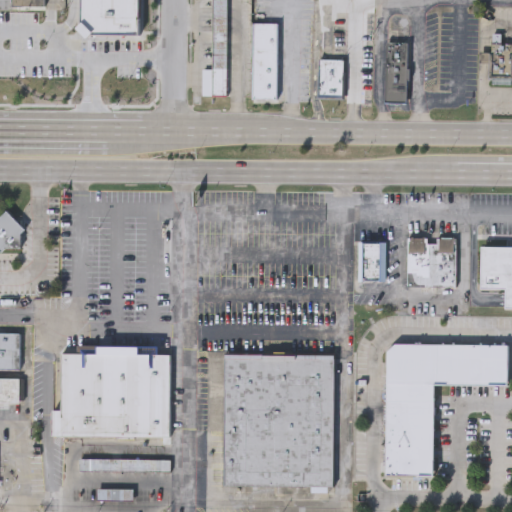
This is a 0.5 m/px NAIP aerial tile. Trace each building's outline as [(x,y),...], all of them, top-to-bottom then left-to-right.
[(43,0),(10,0),(10,10),(44,10),(43,0)] [(226,0),(226,97),(202,97),(202,70),(211,70),(211,0),(226,0)] [(124,71),(102,71),(95,71),(95,60),(95,49),(84,49),(84,37),(92,37),(92,20),(124,19),(124,60),(124,71)] [(277,24),(277,100),(251,100),(251,24),(277,24)] [(0,53),(0,31),(45,31),(45,53),(0,53)] [(384,43),(406,43),(406,102),(383,102),(384,43)] [(0,58),(11,58),(11,90),(0,90),(0,58)] [(316,60),(342,60),(342,100),(316,100),(316,60)] [(0,249),(0,215),(6,210),(25,230),(2,252),(0,249)] [(407,288),(407,238),(456,238),(456,288),(407,288)] [(361,283),(361,243),(386,243),(386,283),(361,283)] [(511,248),(511,309),(503,309),(503,301),(503,291),(479,291),(479,248),(511,248)] [(19,370),(0,370),(0,334),(19,334),(19,370)] [(434,385),(433,476),(384,475),(385,344),(507,345),(506,385),(434,385)] [(50,437),(51,410),(60,410),(60,353),(78,353),(78,346),(157,346),(157,353),(170,353),(170,438),(50,437)] [(224,486),(224,355),(333,355),(333,487),(224,486)] [(0,378),(18,378),(18,403),(0,402),(0,378)] [(79,459),(169,459),(169,470),(79,470),(79,459)] [(132,489),(132,500),(97,500),(97,489),(132,489)]
